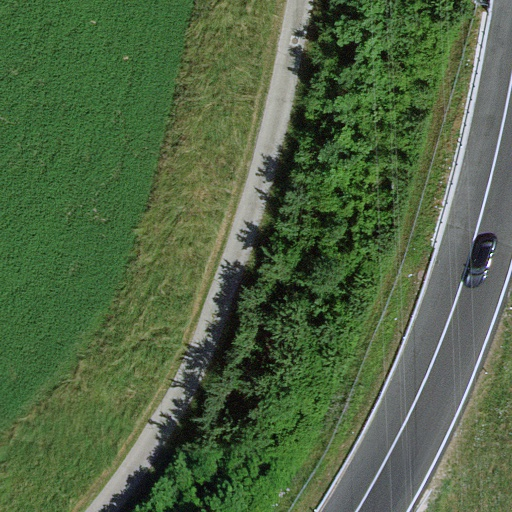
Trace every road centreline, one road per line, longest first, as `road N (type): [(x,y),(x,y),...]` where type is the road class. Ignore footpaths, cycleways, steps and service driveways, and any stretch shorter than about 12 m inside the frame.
road 1 (track): [(98,511),(178,407),(238,254),(285,95),(302,0)]
road 2 (motorway): [(511,168),(465,326),(377,511)]
